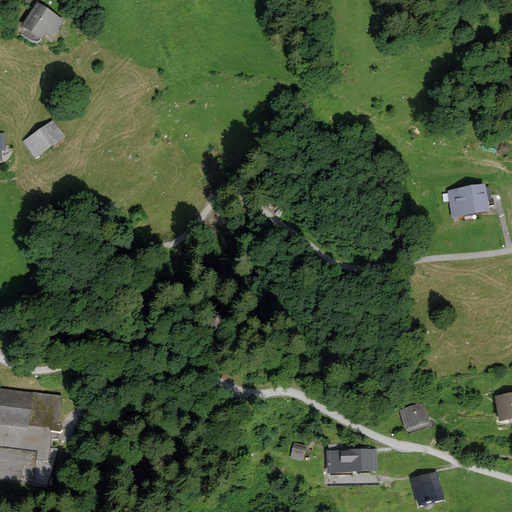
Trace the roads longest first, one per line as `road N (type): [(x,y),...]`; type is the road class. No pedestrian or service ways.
road 1 (unclassified): [(0,309),(31,305),(171,242),(193,229),(216,196),(233,194),(253,199),(338,263),(508,251)]
road 2 (residential): [(511,479),(389,441),(294,391),(241,393),(149,347),(49,368),(0,357)]
